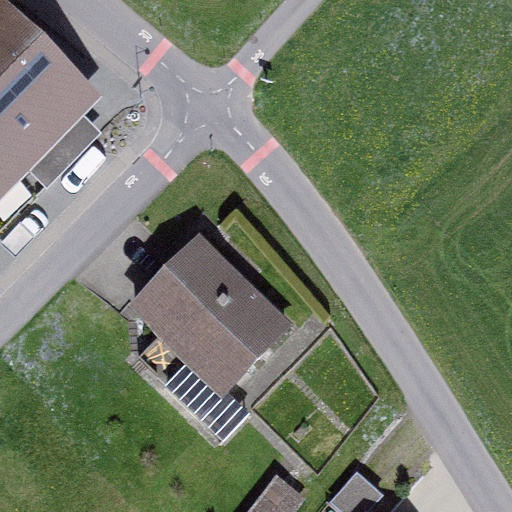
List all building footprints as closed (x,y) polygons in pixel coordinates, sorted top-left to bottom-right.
[(0,92),(34,58),(0,24),(0,92)] [(82,105),(34,58),(0,92),(0,188),(22,166),(46,189),(89,146),(65,122),(82,105)] [(136,313),(222,396),(285,331),(199,248),(136,313)] [(356,478),(332,505),(339,511),(368,511),(380,499),(356,478)] [(256,511),(288,511),(298,500),(278,485),(256,511)]
